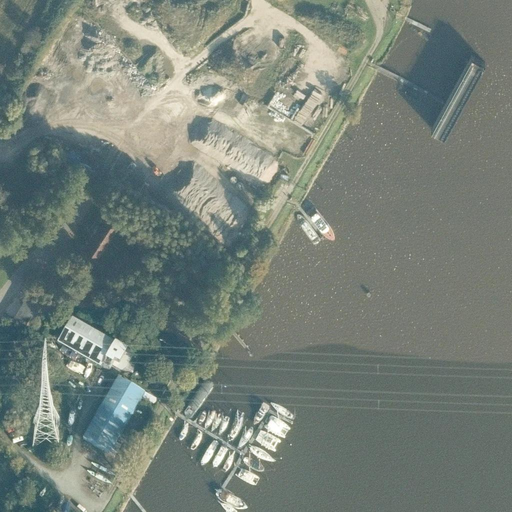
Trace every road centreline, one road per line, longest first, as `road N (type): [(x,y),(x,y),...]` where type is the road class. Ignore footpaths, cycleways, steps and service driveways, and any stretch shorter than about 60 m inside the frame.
road 1 (track): [(147,109),(303,163)]
road 2 (unknown): [(127,275),(199,147)]
